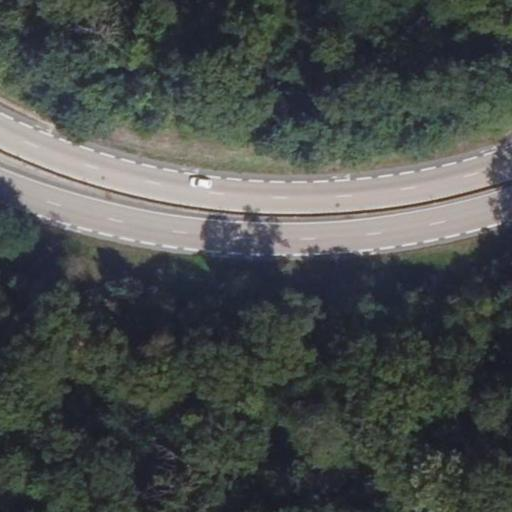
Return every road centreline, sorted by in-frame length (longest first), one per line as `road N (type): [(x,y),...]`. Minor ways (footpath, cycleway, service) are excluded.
road 1 (secondary): [(511,161),(462,178),(342,196),(241,194),(125,178),(0,130)]
road 2 (secondary): [(0,182),(123,224),(226,235),(338,236),(460,221),(511,202)]
